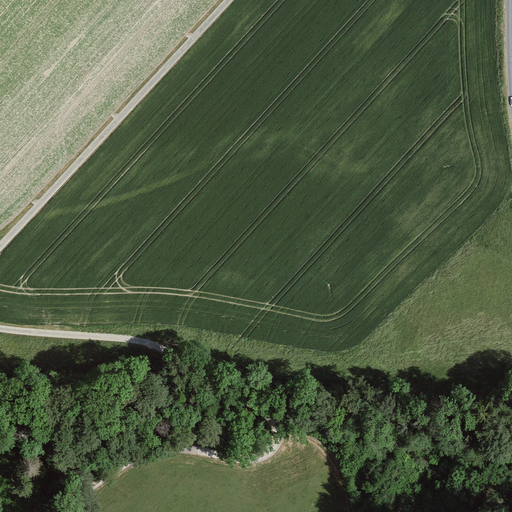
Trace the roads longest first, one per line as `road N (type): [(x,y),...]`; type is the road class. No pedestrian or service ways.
road 1 (track): [(0,327),(147,342),(273,415),(279,440),(272,448),(245,457),(156,448),(118,467),(68,511)]
road 2 (track): [(230,0),(0,248)]
